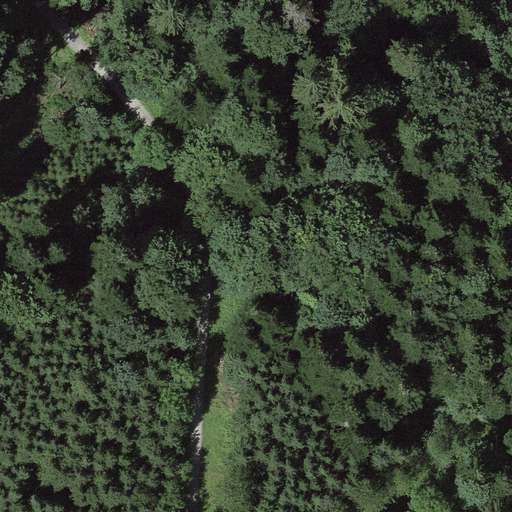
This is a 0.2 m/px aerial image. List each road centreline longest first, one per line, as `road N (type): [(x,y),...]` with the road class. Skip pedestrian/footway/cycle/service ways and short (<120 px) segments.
road 1 (track): [(194,511),(204,242),(162,137),(29,0)]
road 2 (track): [(325,0),(382,86),(381,151),(436,224),(511,255)]
road 3 (track): [(511,423),(385,511)]
